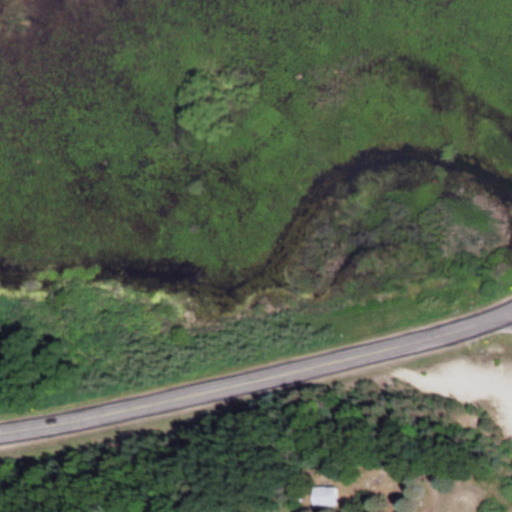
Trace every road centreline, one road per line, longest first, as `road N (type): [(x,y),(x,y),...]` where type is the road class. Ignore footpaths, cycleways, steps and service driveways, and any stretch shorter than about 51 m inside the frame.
road 1 (tertiary): [(511,307),(237,388)]
road 2 (tertiary): [(237,388),(0,436)]
